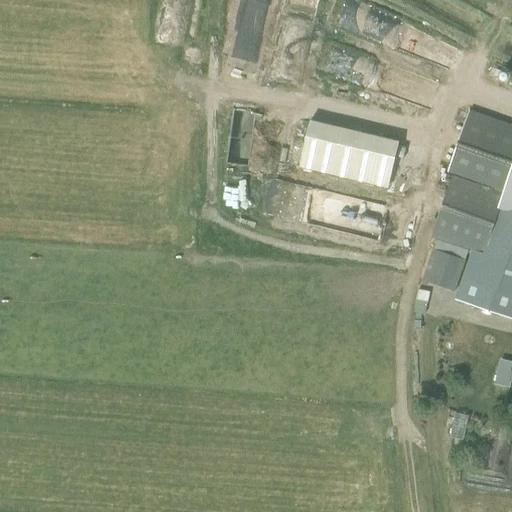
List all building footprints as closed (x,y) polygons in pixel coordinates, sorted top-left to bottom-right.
[(237,111),(236,137),(231,137),(229,164),(251,165),(253,111),(237,111)] [(511,126),(469,112),(447,173),(452,175),(431,237),(471,251),(454,299),(511,319),(511,126)] [(359,133),(348,180),(387,190),(398,142),(359,133)] [(432,250),(427,264),(421,281),(455,293),(466,261),(433,249),(433,251),(432,250)] [(509,389),(511,380),(511,361),(501,358),(494,385),(509,389)] [(466,440),(469,414),(455,413),(453,439),(466,440)] [(511,428),(503,426),(500,439),(501,439),(509,441),(511,430),(511,428)]
